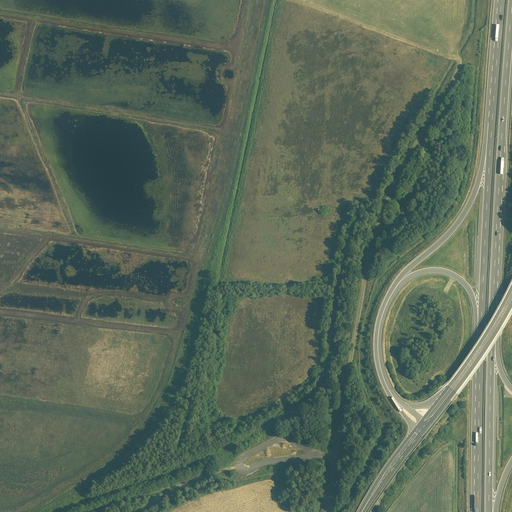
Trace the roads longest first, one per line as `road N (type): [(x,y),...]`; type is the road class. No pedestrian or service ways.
road 1 (track): [(468,0),(454,75),(372,242),(339,436)]
road 2 (motorway): [(493,294),(511,5)]
road 3 (motorway): [(491,123),(479,378)]
road 4 (motorway): [(489,511),(493,294)]
road 5 (motorway): [(491,123),(462,218),(396,288)]
road 6 (motorway): [(396,288),(428,270),(468,287),(479,378)]
road 7 (motorway): [(479,378),(477,511)]
road 8 (tertiary): [(444,400),(511,295)]
road 9 (motorway): [(501,0),(491,123)]
